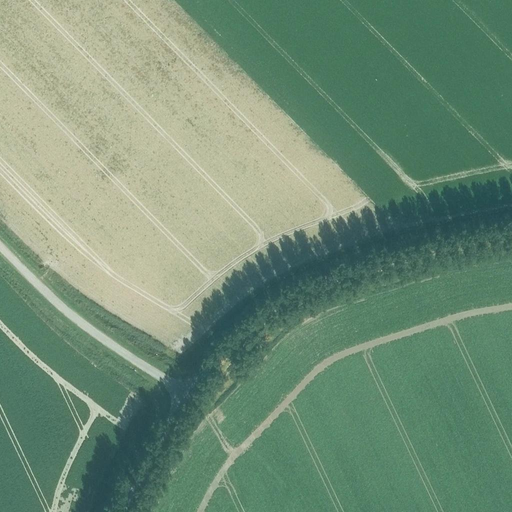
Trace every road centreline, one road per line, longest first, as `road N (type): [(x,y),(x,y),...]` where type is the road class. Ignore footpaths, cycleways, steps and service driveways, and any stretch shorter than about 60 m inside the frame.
road 1 (unclassified): [(511,231),(381,262),(287,296),(185,393)]
road 2 (unclassified): [(185,393),(81,324),(0,248)]
road 3 (unclassified): [(117,511),(185,393)]
